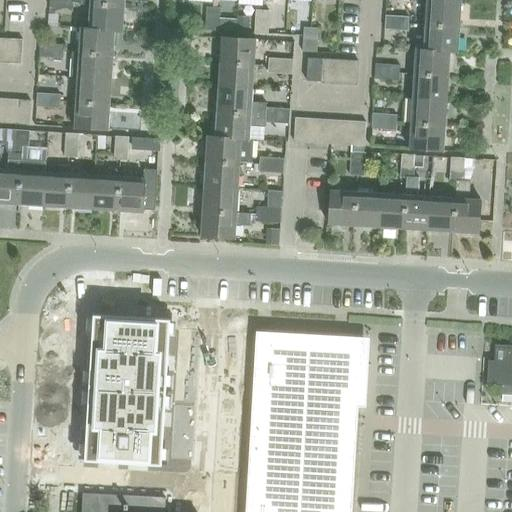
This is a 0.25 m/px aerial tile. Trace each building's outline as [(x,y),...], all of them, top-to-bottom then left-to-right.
[(50,0),(50,8),(61,8),(61,0),(50,0)] [(61,0),(61,8),(73,9),(74,2),(73,0),(61,0)] [(427,0),(425,25),(460,27),(461,2),(427,0)] [(90,3),(89,28),(88,28),(115,30),(115,31),(123,31),(124,6),(90,3)] [(206,7),(206,19),(219,20),(220,8),(206,7)] [(256,10),(255,22),(269,23),(269,11),(256,10)] [(59,15),(49,15),(49,27),(59,27),(59,15)] [(385,29),(397,30),(397,17),(386,16),(385,29)] [(237,17),(237,32),(248,33),(249,17),(237,17)] [(397,17),(397,30),(408,31),(409,17),(397,17)] [(219,20),(206,19),(205,30),(219,31),(219,20)] [(269,23),(255,22),(254,33),(268,34),(269,23)] [(425,25),(424,49),(424,50),(450,52),(458,53),(460,27),(425,25)] [(81,27),(79,53),(113,55),(115,31),(115,30),(88,28),(89,28),(81,27)] [(304,28),(303,40),(318,41),(319,28),(304,28)] [(221,37),(220,63),(254,65),(255,39),(221,37)] [(0,62),(9,63),(11,39),(0,38),(0,62)] [(11,39),(9,63),(21,64),(23,40),(11,39)] [(318,41),(303,40),(302,52),(317,53),(318,41)] [(39,57),(51,57),(52,44),(40,43),(39,57)] [(52,44),(51,57),(63,58),(64,45),(52,44)] [(416,49),(414,74),(448,76),(450,52),(424,50),(424,49),(416,49)] [(72,52),(70,77),(77,77),(112,80),(113,55),(79,53),(72,52)] [(268,73),(280,74),(281,59),(269,58),(268,73)] [(306,81),(321,82),(323,59),(308,58),(306,81)] [(281,59),(280,74),(292,75),(293,60),(281,59)] [(321,83),(333,84),(335,60),(323,59),(321,82),(321,83)] [(333,84),(345,85),(346,61),(335,60),(333,84)] [(346,61),(345,85),(357,86),(358,61),(346,61)] [(220,63),(218,88),(252,90),(254,65),(220,63)] [(375,79),(387,80),(388,65),(376,64),(375,79)] [(388,65),(387,80),(399,81),(400,66),(388,65)] [(414,74),(412,99),(447,101),(448,76),(414,74)] [(77,77),(76,102),(110,104),(112,80),(77,77)] [(218,88),(217,112),(265,115),(266,108),(266,104),(252,103),(252,90),(218,88)] [(36,106),(48,107),(49,94),(37,93),(36,106)] [(49,94),(48,107),(60,108),(60,94),(49,94)] [(6,123),(17,124),(19,100),(7,99),(6,123)] [(412,99),(411,124),(445,126),(447,101),(412,99)] [(19,100),(17,124),(29,125),(31,101),(19,100)] [(110,104),(76,102),(74,128),(108,130),(110,104)] [(217,112),(215,136),(215,137),(241,139),(249,140),(250,127),(265,128),(265,123),(277,123),(278,109),(266,108),(265,115),(217,112)] [(278,109),(277,123),(289,124),(290,109),(278,109)] [(371,129),(384,129),(385,115),(372,114),(371,129)] [(385,115),(384,129),(396,130),(397,115),(385,115)] [(294,142),(306,143),(307,119),(295,118),(294,142)] [(306,143),(317,144),(319,119),(307,119),(306,143)] [(317,144),(329,144),(331,120),(319,119),(317,144)] [(329,144),(341,145),(342,121),(331,120),(329,144)] [(341,145),(352,146),(354,121),(342,121),(341,145)] [(354,121),(352,146),(364,147),(366,122),(354,121)] [(445,126),(411,124),(409,149),(443,151),(445,126)] [(17,130),(16,142),(29,143),(30,131),(17,130)] [(66,133),(65,145),(78,146),(79,134),(66,133)] [(116,136),(115,148),(128,149),(129,137),(116,136)] [(206,161),(240,163),(252,164),(254,140),(249,140),(241,139),(215,137),(215,136),(207,136),(206,161)] [(29,143),(16,142),(15,153),(28,154),(29,143)] [(78,146),(65,145),(64,157),(78,157),(78,146)] [(128,149),(115,148),(114,160),(127,160),(128,149)] [(351,152),(350,163),(365,164),(365,153),(351,152)] [(0,203),(18,205),(21,162),(22,155),(9,154),(8,170),(0,169),(0,203)] [(401,154),(401,166),(414,167),(415,155),(401,154)] [(259,172),(271,173),(272,158),(260,157),(259,172)] [(272,158),(271,173),(283,173),(284,159),(272,158)] [(451,158),(450,169),(464,170),(464,158),(451,158)] [(206,161),(204,186),(238,188),(240,163),(206,161)] [(43,206),(45,172),(46,164),(21,162),(18,205),(43,206)] [(365,164),(350,163),(350,175),(364,176),(365,164)] [(45,172),(43,206),(68,208),(70,174),(71,165),(58,165),(57,173),(45,172)] [(401,166),(400,177),(407,178),(407,177),(414,177),(414,167),(401,166)] [(455,198),(452,232),(478,234),(481,199),(468,199),(469,182),(463,181),(464,170),(450,169),(449,181),(456,181),(455,198)] [(68,208),(93,209),(95,175),(70,174),(68,208)] [(93,209),(117,211),(120,177),(95,175),(93,209)] [(120,177),(117,211),(143,212),(145,178),(120,177)] [(406,195),(403,229),(428,230),(430,196),(418,196),(419,178),(414,177),(407,177),(407,178),(406,195)] [(204,186),(203,211),(237,213),(238,188),(204,186)] [(329,224),(354,226),(356,192),(331,190),(329,224)] [(354,226),(379,227),(381,193),(356,192),(354,226)] [(379,227),(403,229),(406,195),(381,193),(379,227)] [(428,230),(452,232),(455,198),(430,196),(428,230)] [(256,221),(268,222),(269,208),(257,207),(256,221)] [(269,208),(268,222),(280,223),(281,208),(269,208)] [(237,213),(203,211),(201,236),(235,238),(236,225),(250,225),(251,214),(237,213)] [(100,319),(90,460),(159,465),(167,324),(100,319)] [(256,331),(246,511),(351,511),(361,362),(361,353),(282,348),(283,333),(256,331)] [(486,385),(502,386),(501,402),(511,402),(511,345),(494,344),(493,360),(487,360),(486,385)] [(165,511),(166,498),(83,493),(81,511),(165,511)]
